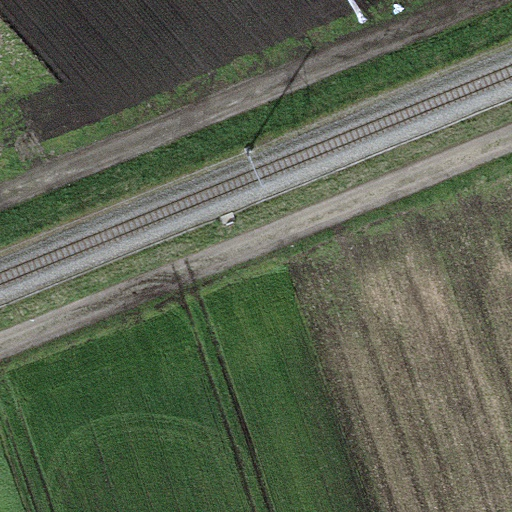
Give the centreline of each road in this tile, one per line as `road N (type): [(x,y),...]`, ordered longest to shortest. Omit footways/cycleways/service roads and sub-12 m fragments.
road 1 (track): [(0,346),(511,137)]
road 2 (track): [(0,202),(492,0)]
